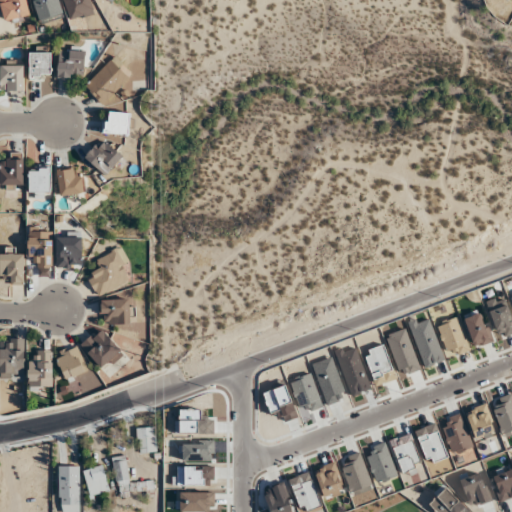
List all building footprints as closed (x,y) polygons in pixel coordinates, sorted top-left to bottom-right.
[(0,0),(4,20),(30,15),(27,0),(0,0)] [(63,16),(58,0),(33,0),(40,23),(63,16)] [(62,0),(72,20),(95,10),(91,0),(62,0)] [(85,47),(59,46),(58,76),(84,77),(85,47)] [(51,78),(51,51),(29,51),(29,78),(51,78)] [(84,86),(103,105),(133,74),(114,56),(84,86)] [(0,90),(24,91),(24,64),(0,63),(0,90)] [(104,133),(130,134),(132,112),(105,111),(104,133)] [(105,175),(122,156),(102,138),(85,157),(105,175)] [(10,152),(10,158),(0,157),(0,184),(23,184),(23,152),(10,152)] [(58,168),(60,199),(83,197),(81,166),(58,168)] [(29,167),(29,197),(50,197),(50,167),(29,167)] [(51,229),(29,229),(29,258),(34,258),(34,267),(51,267),(51,229)] [(81,267),(81,233),(56,233),(56,267),(81,267)] [(92,261),(97,271),(88,276),(97,295),(128,280),(122,267),(127,264),(119,248),(92,261)] [(4,283),(24,283),(24,253),(15,253),(15,251),(0,250),(0,275),(4,276),(4,283)] [(135,299),(102,299),(102,323),(135,323),(135,299)] [(80,346),(102,368),(109,361),(113,364),(125,353),(99,327),(80,346)] [(0,376),(23,377),(23,338),(0,337),(0,376)] [(88,371),(78,345),(56,353),(65,379),(88,371)] [(29,359),(29,389),(51,389),(51,350),(37,350),(37,359),(29,359)] [(138,453),(158,451),(155,425),(136,427),(138,453)] [(154,490),(153,480),(129,482),(126,455),(113,456),(116,494),(154,490)] [(79,511),(80,465),(59,465),(59,511),(79,511)] [(85,467),(88,495),(108,493),(105,465),(85,467)]
